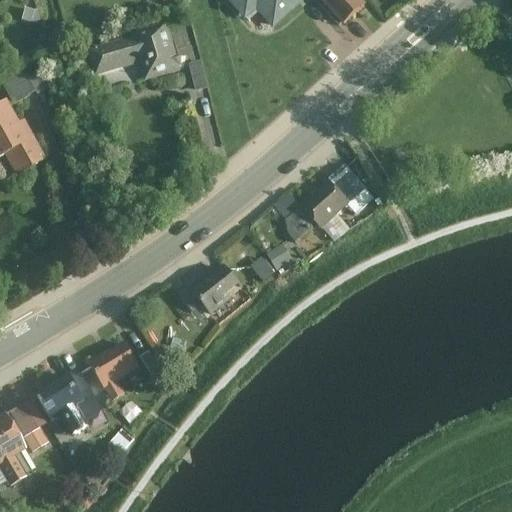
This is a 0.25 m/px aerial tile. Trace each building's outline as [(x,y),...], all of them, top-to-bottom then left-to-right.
[(304,0),(227,0),(240,13),(250,4),(276,32),(307,3),(304,0)] [(370,7),(363,0),(328,0),(329,1),(326,4),(349,28),(370,7)] [(183,75),(170,28),(135,37),(135,40),(90,53),(99,81),(143,67),(148,85),(183,75)] [(211,92),(204,64),(192,67),(199,95),(211,92)] [(37,94),(24,71),(3,83),(16,106),(37,94)] [(7,100),(0,104),(0,160),(6,157),(17,177),(46,161),(25,122),(20,124),(7,100)] [(361,189),(346,172),(288,223),(303,240),(361,189)] [(281,269),(296,260),(286,244),(270,253),(281,269)] [(255,264),(266,281),(276,274),(266,257),(255,264)] [(227,271),(195,296),(214,320),(245,296),(227,271)] [(126,346),(91,366),(106,393),(141,374),(126,346)] [(82,374),(37,399),(53,427),(63,421),(70,434),(105,414),(82,374)] [(25,406),(9,415),(33,455),(49,446),(25,406)] [(5,419),(0,421),(0,470),(12,490),(28,480),(16,461),(26,455),(5,419)]
